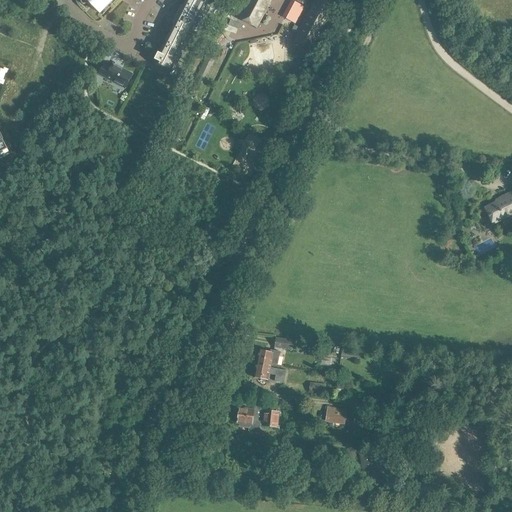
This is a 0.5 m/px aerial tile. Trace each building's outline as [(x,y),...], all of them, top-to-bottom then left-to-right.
[(88,2),(100,13),(112,0),(81,0),(81,1),(81,2),(81,3),(81,4),(82,4),(82,5),(83,5),(84,5),(85,5),(86,4),(88,2)] [(155,60),(153,65),(155,66),(157,67),(170,73),(170,74),(170,75),(172,76),(174,72),(173,71),(187,44),(191,47),(212,7),(207,5),(209,0),(185,0),(183,6),(179,13),(178,16),(176,19),(174,24),(159,53),(158,53),(154,60),(155,60)] [(247,0),(238,19),(256,28),(270,0),(247,0)] [(312,51),(315,44),(320,36),(334,9),(328,5),(322,2),(318,0),(315,0),(297,35),(294,41),(312,51)] [(293,1),(284,18),(294,24),(295,24),(300,16),(304,7),(293,1)] [(113,64),(111,68),(104,65),(99,75),(125,88),(132,74),(113,64)] [(183,77),(177,74),(174,82),(179,85),(183,77)] [(511,193),(501,198),(500,201),(485,208),(493,224),(511,215),(511,193)] [(292,340),(276,338),(274,348),(291,350),(292,340)] [(358,348),(341,346),(340,356),(356,358),(358,348)] [(256,361),(271,364),(277,365),(280,352),(270,350),(270,353),(258,351),(256,361)] [(256,361),(253,378),(268,380),(269,374),(276,375),(275,381),(284,383),(286,371),(270,368),(271,364),(256,361)] [(325,384),(310,382),(309,391),(324,393),(325,384)] [(336,385),(335,395),(345,396),(346,386),(336,385)] [(264,411),(265,408),(257,407),(256,410),(254,410),(254,409),(239,408),(237,423),(251,424),(251,427),(260,428),(261,421),(262,421),(262,427),(278,428),(280,412),(264,411)] [(328,407),(326,422),(346,424),(348,409),(328,407)] [(426,445),(431,427),(417,424),(413,442),(426,445)] [(363,473),(385,469),(382,449),(359,452),(363,473)]
